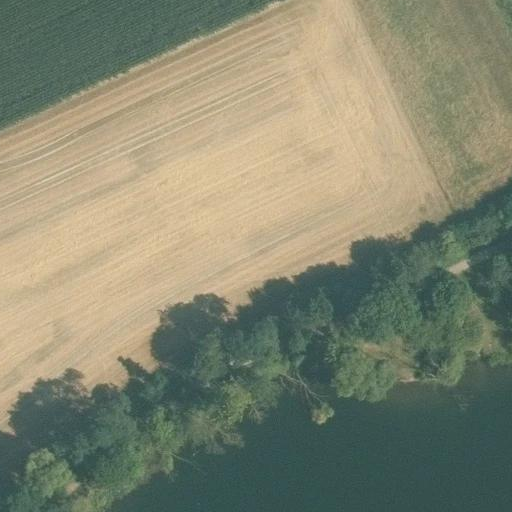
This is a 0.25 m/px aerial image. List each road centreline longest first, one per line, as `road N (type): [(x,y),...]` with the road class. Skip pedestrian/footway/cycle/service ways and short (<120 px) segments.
road 1 (track): [(75,511),(252,374),(511,252)]
road 2 (track): [(422,152),(348,0)]
